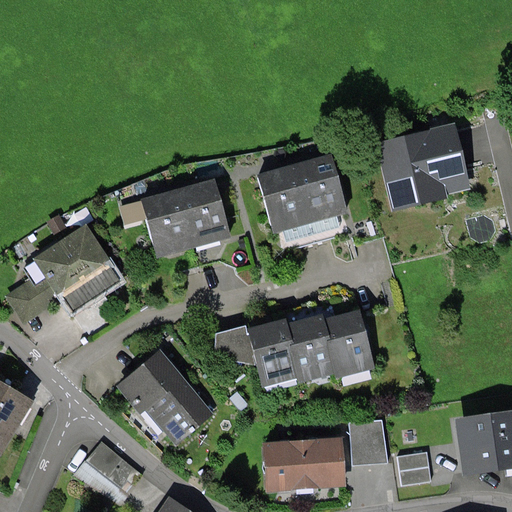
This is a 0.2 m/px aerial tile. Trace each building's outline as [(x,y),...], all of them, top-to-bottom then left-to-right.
[(447,134),(384,151),(396,203),(436,195),(433,180),(456,175),(447,134)] [(329,158),(293,168),(313,242),(329,237),(328,232),(339,229),(336,216),(344,214),(329,158)] [(293,168),(257,178),(272,234),(282,231),(285,243),(296,240),(297,246),(313,242),(293,168)] [(212,183),(177,193),(192,248),(227,238),(212,183)] [(177,193),(141,203),(142,205),(145,218),(156,258),(192,248),(177,193)] [(145,218),(142,205),(122,210),(125,223),(145,218)] [(498,217),(477,222),(481,241),(502,236),(498,217)] [(59,220),(49,225),(53,232),(63,227),(59,220)] [(84,230),(23,269),(32,282),(8,297),(24,322),(78,286),(107,267),(108,266),(84,230)] [(117,283),(107,267),(78,286),(88,302),(117,283)] [(357,314),(322,323),(334,374),(335,379),(372,370),(357,314)] [(320,318),(284,327),(297,378),(298,383),(334,374),(322,323),(320,318)] [(283,323),(247,332),(256,369),(261,388),(297,378),(284,327),(283,323)] [(256,369),(247,332),(245,326),(214,335),(213,361),(256,369)] [(159,355),(120,388),(135,407),(142,402),(176,442),(209,414),(159,355)] [(0,444),(24,404),(0,389),(0,444)] [(511,475),(511,413),(473,419),(473,423),(461,425),(465,451),(467,472),(504,465),(505,477),(511,475)] [(352,467),(386,463),(382,421),(348,424),(352,467)] [(318,487),(342,485),(338,441),(263,447),(266,490),(290,488),(290,481),(317,479),(318,487)] [(101,443),(76,474),(119,505),(142,477),(101,443)] [(430,483),(426,453),(396,457),(400,487),(430,483)] [(185,511),(171,502),(164,511),(185,511)]
